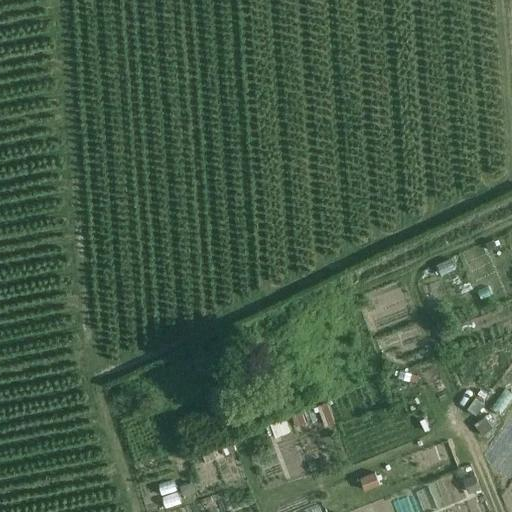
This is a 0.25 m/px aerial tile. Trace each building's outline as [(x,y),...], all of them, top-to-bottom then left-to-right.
[(492,240),(485,243),(489,250),(495,247),(492,240)] [(400,370),(398,378),(409,382),(411,374),(400,370)] [(175,376),(164,381),(167,389),(178,384),(175,376)] [(475,400),(467,411),(476,417),(484,406),(475,400)] [(327,402),(317,405),(325,426),(334,422),(327,402)] [(301,412),(291,416),(295,427),(306,423),(301,412)] [(485,417),(475,425),(483,435),(493,427),(485,417)] [(231,441),(221,445),(225,455),(235,451),(231,441)] [(374,473),(361,479),(366,491),(379,485),(374,473)] [(476,475),(466,479),(471,493),(481,489),(476,475)] [(191,482),(179,486),(182,495),(194,492),(191,482)] [(211,498),(202,501),(205,511),(212,511),(215,511),(211,498)]
